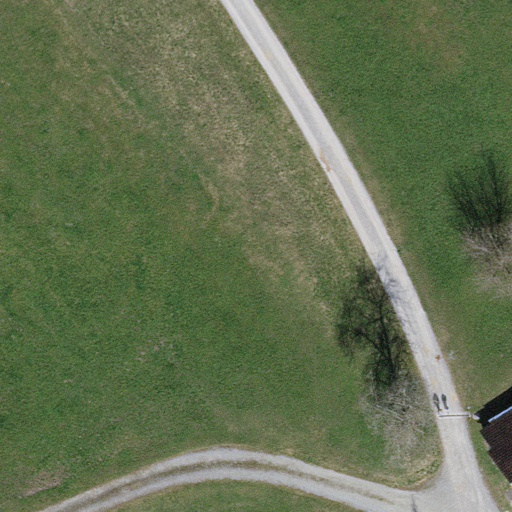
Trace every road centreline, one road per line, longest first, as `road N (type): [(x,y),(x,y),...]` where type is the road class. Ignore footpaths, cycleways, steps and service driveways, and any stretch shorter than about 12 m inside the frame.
road 1 (track): [(233,0),(294,91),(391,270),(440,380),(473,511)]
road 2 (track): [(407,511),(247,464),(156,476),(70,511)]
